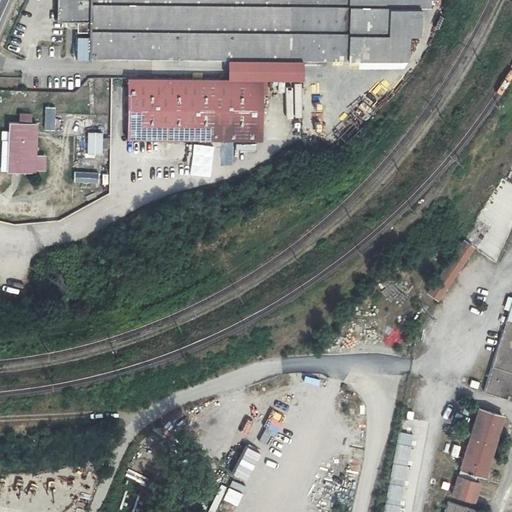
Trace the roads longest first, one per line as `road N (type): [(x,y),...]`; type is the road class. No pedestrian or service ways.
road 1 (unknown): [(374,444),(338,434),(321,440),(296,461),(268,511)]
road 2 (track): [(140,422),(0,420)]
